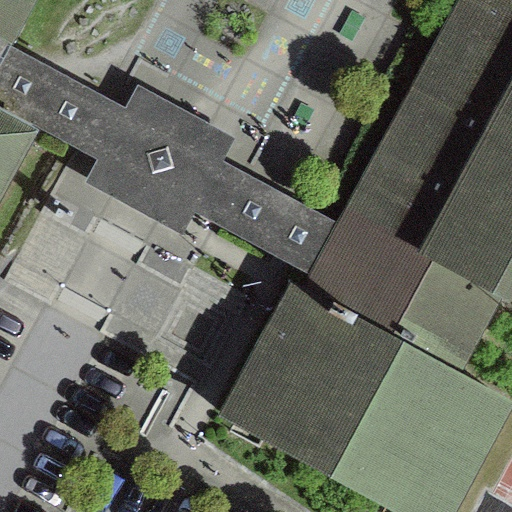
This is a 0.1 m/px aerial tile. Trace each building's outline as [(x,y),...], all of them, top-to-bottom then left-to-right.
[(0,0),(0,48),(3,44),(6,38),(26,0),(0,0)] [(511,0),(463,0),(346,212),(337,228),(325,250),(312,272),(301,291),(450,372),(494,293),(511,303),(511,0)] [(0,104),(99,159),(86,183),(133,208),(182,235),(195,210),(312,272),(337,228),(220,162),(233,139),(184,112),(139,87),(126,111),(3,44),(0,48),(0,104)] [(0,189),(31,134),(0,116),(0,189)] [(295,288),(225,416),(402,511),(445,511),(506,402),(450,372),(301,291),(295,288)]
